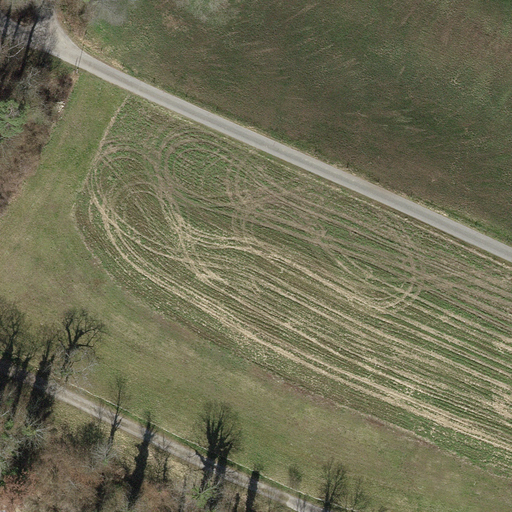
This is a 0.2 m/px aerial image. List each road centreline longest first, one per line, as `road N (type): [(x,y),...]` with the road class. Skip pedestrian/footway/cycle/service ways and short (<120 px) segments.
road 1 (track): [(511,254),(64,52)]
road 2 (track): [(221,471),(0,371)]
